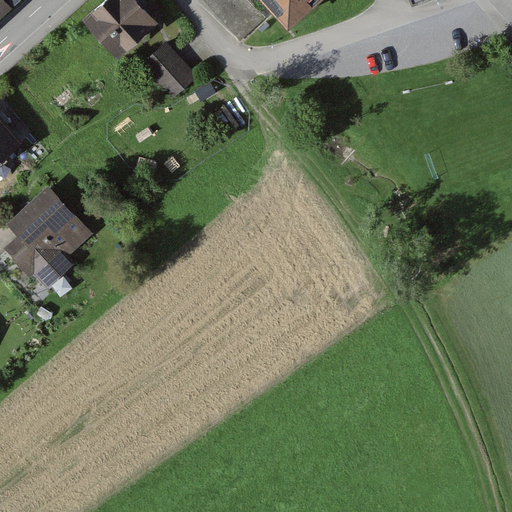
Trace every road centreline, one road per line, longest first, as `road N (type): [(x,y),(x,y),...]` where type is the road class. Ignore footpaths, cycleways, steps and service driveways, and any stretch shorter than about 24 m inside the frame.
road 1 (track): [(230,56),(384,272),(428,348),(488,511)]
road 2 (residential): [(417,14),(248,62),(230,56),(189,0)]
